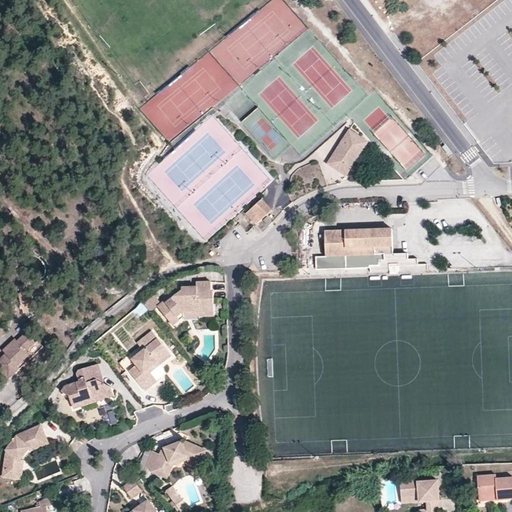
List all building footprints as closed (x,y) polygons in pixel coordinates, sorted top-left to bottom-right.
[(367,142),(350,131),(342,143),(344,144),(332,162),(340,168),(338,171),(346,176),(367,142)] [(344,144),(342,143),(328,165),(338,171),(340,168),(332,162),(344,144)] [(263,200),(258,204),(268,215),(272,211),(263,200)] [(258,204),(251,210),(256,216),(252,220),(256,225),(268,215),(258,204)] [(256,216),(251,210),(246,214),(252,220),(256,216)] [(268,217),(263,222),(267,226),(272,222),(268,217)] [(394,231),(325,233),(326,260),(395,256),(394,231)] [(409,256),(395,256),(326,260),(317,260),(317,270),(369,268),(369,276),(428,273),(428,267),(419,266),(418,260),(409,260),(409,256)] [(169,306),(166,303),(164,300),(157,306),(170,322),(182,312),(197,311),(197,313),(205,312),(205,316),(214,316),(213,292),(211,292),(210,282),(196,283),(196,287),(196,291),(181,291),(172,298),(175,301),(169,306)] [(30,291),(19,294),(24,312),(35,309),(30,291)] [(172,298),(166,303),(169,306),(175,301),(172,298)] [(140,318),(148,311),(142,304),(134,312),(140,318)] [(182,312),(170,322),(173,325),(183,317),(205,316),(205,312),(197,313),(197,311),(182,312)] [(10,348),(4,353),(5,354),(0,358),(0,369),(9,379),(20,369),(17,366),(29,355),(26,351),(35,343),(26,333),(17,341),(15,339),(8,345),(10,348)] [(140,346),(143,350),(158,338),(154,334),(140,346)] [(191,339),(186,334),(183,337),(187,342),(191,339)] [(158,338),(143,350),(132,359),(137,365),(129,372),(145,391),(157,381),(151,372),(148,369),(155,363),(158,366),(171,356),(158,338)] [(17,366),(20,369),(43,347),(37,341),(35,343),(26,351),(29,355),(17,366)] [(148,369),(151,372),(158,366),(155,363),(148,369)] [(102,378),(97,364),(77,370),(76,374),(76,383),(68,386),(63,390),(69,396),(73,407),(80,405),(84,401),(98,397),(104,399),(114,396),(111,387),(105,383),(99,385),(97,380),(102,378)] [(99,364),(97,364),(102,378),(97,380),(99,385),(105,383),(99,364)] [(80,405),(73,407),(73,409),(104,399),(98,397),(84,401),(80,405)] [(28,448),(45,441),(39,426),(16,436),(5,450),(5,469),(19,469),(20,459),(28,448)] [(47,444),(45,441),(28,448),(29,452),(47,444)] [(188,456),(202,462),(207,451),(186,441),(183,442),(182,441),(165,448),(166,450),(163,451),(161,454),(154,452),(148,463),(153,472),(164,477),(170,464),(188,456)] [(200,465),(202,462),(188,456),(170,464),(164,477),(166,478),(173,465),(188,459),(200,465)] [(19,469),(5,469),(4,477),(22,478),(23,459),(20,459),(19,469)] [(497,496),(497,500),(511,498),(511,477),(496,478),(495,474),(478,476),(479,497),(497,496)] [(133,480),(123,488),(131,498),(141,491),(133,480)] [(417,482),(417,480),(399,481),(401,498),(418,497),(418,502),(425,502),(426,510),(426,511),(441,511),(441,500),(439,500),(437,481),(425,482),(417,482)] [(168,492),(179,505),(185,501),(174,487),(168,492)] [(43,506),(23,509),(23,511),(50,511),(49,505),(59,503),(58,494),(42,500),(43,506)] [(156,511),(149,501),(131,511),(156,511)] [(185,501),(179,505),(182,510),(189,505),(185,501)]
